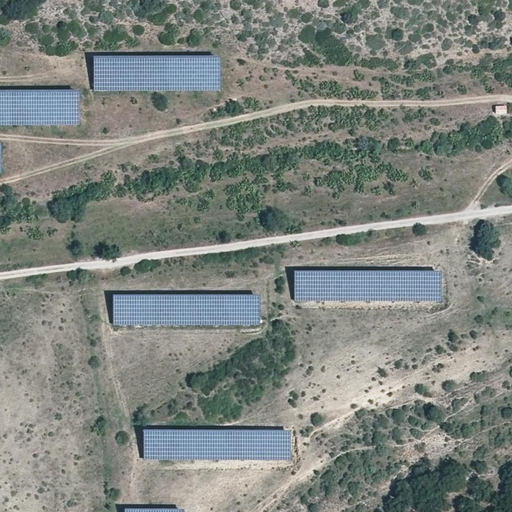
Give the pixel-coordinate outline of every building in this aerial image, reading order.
[(222,60),(95,59),(95,92),(222,93),(222,60)] [(0,93),(0,127),(81,128),(81,94),(0,93)] [(507,114),(507,107),(496,106),(496,114),(507,114)] [(441,274),(295,275),(295,304),(441,304),(441,274)] [(114,327),(261,328),(261,299),(114,298),(114,327)] [(145,434),(145,463),(292,463),(292,433),(145,434)]
